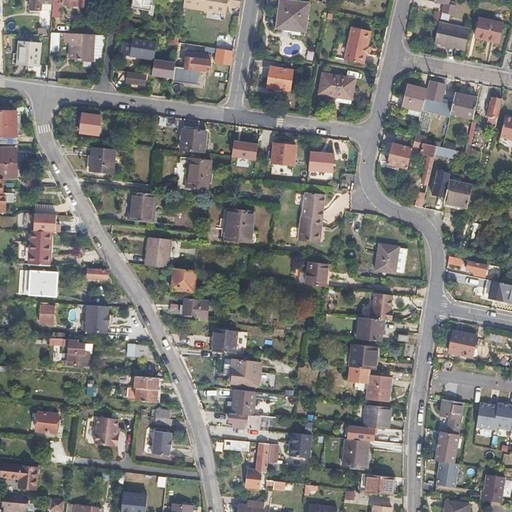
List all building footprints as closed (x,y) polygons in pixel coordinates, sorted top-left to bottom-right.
[(51,3),(51,0),(30,0),(30,9),(40,10),(41,9),(51,10),(51,3)] [(150,10),(151,0),(132,0),(131,6),(150,10)] [(241,7),(241,0),(184,0),(183,8),(227,13),(228,5),(241,7)] [(304,35),(307,16),(309,5),(279,0),(275,27),(284,29),(284,32),(304,35)] [(449,2),(449,0),(435,0),(444,2),(442,8),(454,11),(455,4),(449,2)] [(495,10),(494,17),(502,19),(504,11),(495,10)] [(497,42),(500,23),(476,20),(473,38),(497,42)] [(446,46),(452,26),(438,22),(433,43),(446,46)] [(463,50),(468,30),(452,26),(446,46),(463,50)] [(376,32),(374,32),(360,29),(356,28),(349,61),(368,65),(371,55),(374,55),(375,48),(373,47),(376,32)] [(60,50),(60,33),(51,33),(50,50),(60,50)] [(93,59),(94,34),(72,33),(71,58),(93,59)] [(39,69),(41,42),(20,40),(18,67),(39,69)] [(140,55),(141,43),(126,41),(125,53),(140,55)] [(233,58),(234,51),(219,49),(218,56),(233,58)] [(210,72),(212,55),(188,52),(184,82),(196,83),(198,70),(210,72)] [(291,91),(294,71),(271,68),(268,87),(291,91)] [(353,96),(356,78),(323,72),(320,93),(337,95),(338,94),(353,96)] [(162,86),(163,76),(132,73),(131,85),(146,87),(146,84),(162,86)] [(451,110),(455,92),(444,89),(445,83),(429,80),(427,89),(423,104),(451,110)] [(423,104),(427,89),(407,84),(402,104),(409,107),(408,112),(421,115),(423,104)] [(473,117),(477,97),(455,92),(451,110),(450,112),(473,117)] [(495,122),(501,98),(492,96),(488,115),(489,116),(488,120),(495,122)] [(0,142),(17,144),(19,111),(0,109),(0,142)] [(98,135),(101,116),(82,114),(79,133),(98,135)] [(511,137),(511,116),(504,115),(499,135),(511,137)] [(203,153),(205,132),(183,129),(180,151),(203,153)] [(432,161),(437,145),(424,142),(415,139),(413,146),(421,149),(422,150),(428,152),(421,177),(427,179),(432,161)] [(255,161),(258,144),(232,140),(229,157),(255,161)] [(408,166),(413,146),(393,142),(391,142),(387,142),(386,150),(390,152),(388,160),(408,166)] [(291,166),(294,146),(272,144),(269,164),(291,166)] [(451,166),(455,149),(437,145),(432,161),(451,166)] [(111,173),(115,150),(93,147),(90,170),(111,173)] [(478,159),(480,150),(466,147),(464,156),(478,159)] [(17,178),(16,154),(2,154),(1,151),(0,150),(0,177),(2,178),(17,178)] [(307,151),(305,172),(332,174),(334,153),(307,151)] [(208,191),(211,167),(212,161),(191,158),(190,165),(187,188),(208,191)] [(439,193),(444,171),(435,169),(431,183),(426,182),(424,190),(439,193)] [(41,187),(40,176),(24,176),(24,188),(41,187)] [(12,202),(12,192),(1,191),(2,178),(0,177),(0,212),(1,212),(2,202),(12,202)] [(465,211),(471,188),(448,182),(443,205),(465,211)] [(420,204),(424,190),(418,189),(415,203),(420,204)] [(324,226),(328,195),(308,192),(305,216),(303,216),(301,240),(320,241),(322,226),(324,226)] [(153,222),(156,197),(132,194),(129,219),(153,222)] [(255,212),(230,210),(226,210),(223,240),(259,243),(260,233),(254,232),(255,212)] [(65,231),(65,220),(55,219),(54,230),(65,231)] [(48,266),(50,232),(30,231),(28,264),(48,266)] [(167,267),(170,240),(149,238),(146,265),(167,267)] [(404,274),(408,251),(400,250),(400,248),(379,245),(376,271),(396,275),(396,273),(404,274)] [(460,265),(462,257),(447,254),(446,261),(460,265)] [(484,275),(487,263),(467,259),(465,268),(474,270),(474,273),(484,275)] [(326,288),(328,272),(329,265),(309,263),(306,285),(326,288)] [(486,275),(499,277),(501,267),(488,265),(486,275)] [(193,292),(196,271),(174,268),(171,289),(193,292)] [(107,278),(107,272),(87,270),(87,279),(103,280),(103,278),(107,278)] [(56,298),(58,274),(19,271),(18,295),(56,298)] [(511,301),(511,283),(487,278),(485,288),(483,295),(511,301)] [(392,312),(390,312),(392,296),(375,294),(374,307),(371,306),(369,319),(383,321),(389,321),(389,318),(392,319),(392,312)] [(169,312),(199,315),(198,320),(206,321),(208,300),(184,298),(184,304),(170,303),(169,312)] [(55,317),(55,307),(49,306),(49,302),(40,302),(39,315),(55,317)] [(87,306),(86,332),(109,333),(109,307),(87,306)] [(381,342),(383,321),(369,319),(360,317),(358,339),(381,342)] [(234,354),(236,332),(215,329),(212,351),(234,354)] [(471,355),(476,335),(453,330),(449,351),(471,355)] [(90,365),(91,353),(86,353),(86,344),(79,344),(79,339),(51,337),(51,342),(70,344),(68,363),(90,365)] [(373,370),(375,348),(350,345),(347,367),(373,370)] [(148,358),(149,350),(137,349),(137,357),(148,358)] [(257,385),(259,363),(232,360),(230,375),(234,376),(233,382),(257,385)] [(159,403),(161,377),(139,375),(138,388),(141,389),(139,401),(159,403)] [(385,402),(389,378),(367,375),(364,399),(385,402)] [(85,396),(95,396),(96,384),(86,384),(85,396)] [(251,416),(254,392),(232,389),(229,414),(231,414),(251,416)] [(455,430),(459,401),(440,398),(438,414),(447,416),(445,430),(456,432),(455,430)] [(493,429),(497,405),(479,403),(475,429),(493,432),(493,429)] [(493,429),(510,431),(511,419),(511,404),(497,403),(497,405),(493,429)] [(387,429),(389,409),(364,406),(362,427),(374,428),(387,429)] [(56,434),(58,415),(38,413),(36,431),(56,434)] [(259,431),(260,417),(251,416),(231,414),(230,423),(234,423),(233,428),(259,431)] [(171,427),(172,418),(156,417),(155,426),(171,427)] [(303,430),(312,431),(312,423),(304,422),(303,430)] [(343,439),(346,440),(370,442),(373,442),(374,428),(362,427),(345,425),(343,439)] [(111,448),(113,428),(93,426),(93,428),(85,427),(82,448),(110,451),(111,448)] [(156,430),(153,453),(152,457),(170,458),(171,450),(173,450),(174,443),(172,442),(173,435),(168,435),(168,431),(156,430)] [(454,452),(456,432),(445,430),(438,430),(436,449),(454,452)] [(308,458),(310,436),(291,434),(289,457),(308,458)] [(248,453),(249,443),(224,440),(223,450),(248,453)] [(367,469),(370,442),(346,440),(343,466),(367,469)] [(260,489),(262,472),(265,472),(269,445),(259,444),(256,471),(248,470),(246,488),(260,489)] [(459,462),(439,460),(436,484),(455,487),(459,462)] [(24,488),(26,469),(7,467),(5,485),(24,488)] [(506,474),(485,470),(481,499),(502,503),(506,474)] [(392,496),(394,479),(369,476),(367,493),(372,494),(392,496)] [(284,492),(285,483),(266,481),(266,485),(274,486),(273,490),(284,492)] [(316,495),(317,486),(304,485),(303,494),(316,495)] [(345,490),(344,500),(353,501),(354,491),(345,490)] [(29,511),(30,503),(23,502),(24,495),(0,491),(0,511),(29,511)] [(145,511),(147,496),(123,494),(121,511),(145,511)] [(63,511),(65,500),(52,498),(51,510),(63,511)] [(466,511),(468,502),(445,499),(444,511),(466,511)] [(262,511),(264,504),(247,502),(246,508),(236,507),(235,511),(262,511)]
